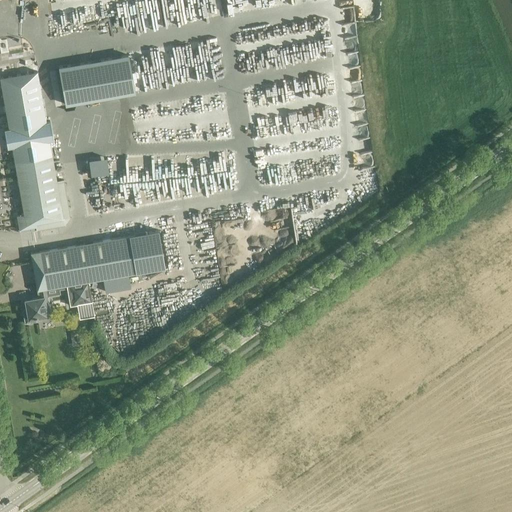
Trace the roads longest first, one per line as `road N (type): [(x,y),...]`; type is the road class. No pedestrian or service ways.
road 1 (secondary): [(6,506),(427,207)]
road 2 (residential): [(162,511),(341,377),(506,343)]
road 3 (residential): [(427,207),(474,271),(506,343)]
